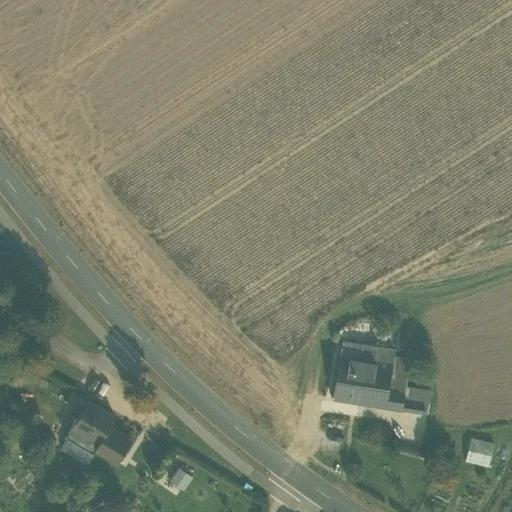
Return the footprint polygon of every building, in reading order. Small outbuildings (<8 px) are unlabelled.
[(332,398),(385,407),(388,389),(393,356),(394,349),(342,341),(332,398)] [(388,389),(404,391),(405,386),(408,359),(393,356),(388,389)] [(401,409),(426,413),(430,390),(405,386),(404,391),(404,392),(401,409)] [(404,391),(388,389),(385,407),(401,410),(401,409),(404,392),(404,391)] [(87,400),(72,426),(99,442),(109,426),(115,417),(87,400)] [(72,426),(66,436),(93,452),(95,450),(99,442),(72,426)] [(131,439),(109,426),(99,442),(95,450),(117,462),(131,439)] [(87,464),(93,452),(66,436),(59,448),(87,464)] [(178,467),(169,481),(183,490),(192,477),(178,467)]
